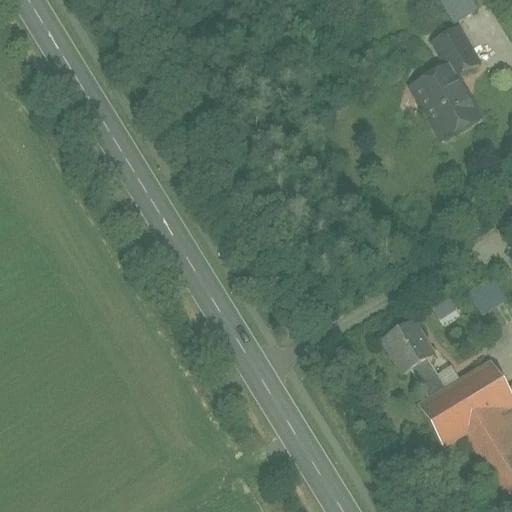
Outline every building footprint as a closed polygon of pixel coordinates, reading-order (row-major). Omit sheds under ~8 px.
[(466,0),(439,0),(436,2),(452,27),(475,15),(466,0)] [(450,70),(454,76),(475,65),(456,31),(430,46),(445,73),(450,70)] [(445,73),(409,94),(442,148),(483,124),(454,76),(450,70),(445,73)] [(472,322),(501,303),(480,270),(429,303),(442,324),(464,309),(472,322)] [(433,403),(455,390),(415,326),(382,346),(404,382),(415,375),(433,403)] [(433,403),(420,411),(446,451),(468,437),(511,505),(511,405),(487,368),(455,390),(433,403)]
